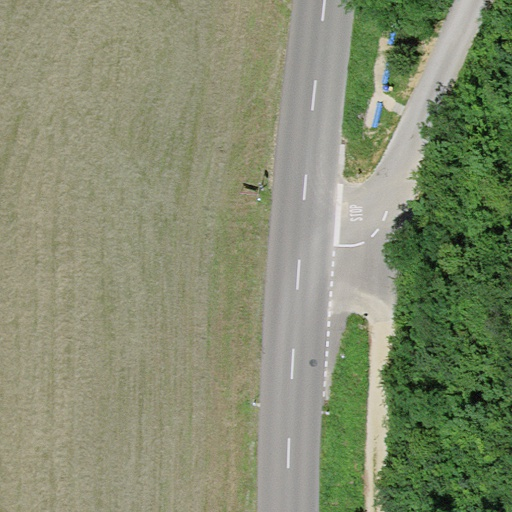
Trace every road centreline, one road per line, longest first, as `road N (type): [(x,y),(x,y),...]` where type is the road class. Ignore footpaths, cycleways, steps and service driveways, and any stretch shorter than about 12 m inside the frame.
road 1 (track): [(420,135),(394,255),(379,511)]
road 2 (unclassified): [(325,280),(420,135),(470,0)]
road 3 (tertiary): [(360,0),(325,280)]
road 4 (tertiary): [(325,280),(298,511)]
